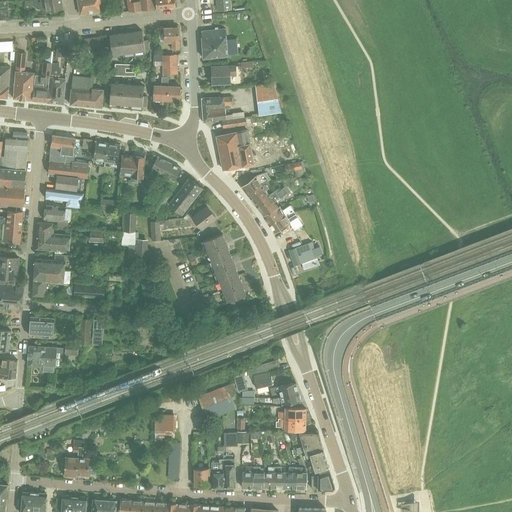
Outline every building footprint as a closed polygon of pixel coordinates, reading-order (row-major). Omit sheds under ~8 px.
[(0,0),(0,19),(9,19),(7,0),(0,0)] [(25,0),(26,6),(34,5),(39,8),(42,8),(46,7),(47,11),(63,9),(61,0),(54,0),(41,2),(38,2),(37,0),(25,0)] [(97,0),(98,2),(79,5),(81,14),(102,10),(100,0),(97,0)] [(127,0),(128,12),(176,7),(175,0),(127,0)] [(216,0),(218,11),(232,9),(230,0),(216,0)] [(173,48),(180,48),(179,27),(165,28),(165,41),(173,41),(173,48)] [(204,58),(228,56),(225,29),(218,29),(218,27),(216,27),(216,30),(201,31),(204,58)] [(143,31),(116,34),(110,35),(113,55),(150,50),(148,40),(144,40),(143,31)] [(86,50),(102,48),(101,36),(85,38),(86,50)] [(13,41),(3,41),(3,52),(13,51),(13,41)] [(230,41),(230,50),(239,50),(239,41),(230,41)] [(65,56),(66,45),(57,44),(56,56),(65,56)] [(34,73),(25,72),(26,54),(17,53),(16,71),(14,98),(23,99),(32,100),(34,73)] [(36,76),(35,84),(34,84),(33,100),(36,101),(36,100),(47,102),(49,77),(51,77),(52,63),(51,63),(45,62),(43,62),(42,76),(36,76)] [(213,83),(231,83),(231,75),(236,75),(236,65),(212,67),(213,83)] [(0,96),(8,98),(11,67),(0,66),(0,96)] [(70,104),(95,106),(102,107),(104,89),(97,89),(93,88),(94,78),(74,76),(72,88),(70,104)] [(162,76),(162,86),(154,85),(154,99),(168,99),(169,86),(169,76),(162,76)] [(49,77),(47,102),(51,102),(60,103),(63,103),(66,79),(51,77),(49,77)] [(110,103),(116,103),(146,106),(147,96),(143,95),(144,86),(112,83),(110,103)] [(169,86),(168,99),(181,100),(181,86),(169,86)] [(202,97),(203,109),(225,108),(225,105),(233,105),(233,97),(225,97),(202,97)] [(282,100),(258,103),(259,115),(282,112),(285,111),(282,100)] [(203,109),(204,121),(222,118),(226,118),(226,114),(225,108),(203,109)] [(233,119),(245,117),(244,110),(232,112),(233,113),(233,119)] [(226,120),(223,120),(224,128),(253,123),(252,116),(245,117),(233,119),(226,120)] [(217,136),(220,153),(251,147),(248,130),(217,136)] [(51,146),(50,161),(65,164),(66,153),(79,155),(81,139),(53,135),(51,146)] [(1,167),(26,170),(28,150),(29,139),(7,137),(5,155),(1,155),(1,167)] [(102,141),(99,140),(98,141),(96,141),(94,158),(105,160),(106,160),(108,143),(103,142),(102,141)] [(113,144),(108,143),(106,160),(105,160),(105,165),(111,166),(112,161),(118,162),(120,145),(119,145),(118,143),(114,143),(113,144)] [(251,147),(220,153),(224,169),(254,163),(251,147)] [(132,176),(134,157),(128,156),(128,154),(124,154),(123,156),(122,156),(120,175),(131,176),(132,176)] [(157,215),(167,201),(179,184),(180,183),(175,181),(181,168),(155,154),(148,166),(172,179),(166,189),(163,187),(151,204),(156,207),(153,212),(157,215)] [(134,157),(132,176),(131,181),(136,182),(137,177),(143,177),(145,156),(134,155),(134,157)] [(301,160),(300,161),(289,163),(286,163),(287,170),(287,171),(302,169),(301,162),(301,160)] [(73,161),(72,164),(65,164),(50,161),(49,173),(58,174),(71,176),(79,177),(88,178),(90,163),(73,161)] [(0,173),(0,184),(25,188),(26,170),(1,167),(0,173)] [(242,187),(250,197),(269,182),(268,181),(271,179),(266,172),(259,174),(242,187)] [(79,177),(71,176),(58,174),(56,187),(77,190),(79,177)] [(306,176),(299,178),(300,185),(308,183),(306,176)] [(179,184),(167,201),(183,213),(202,187),(189,177),(182,186),(179,184)] [(269,182),(250,197),(257,206),(264,200),(263,199),(269,195),(266,190),(272,186),(269,182)] [(0,205),(8,206),(8,204),(23,205),(25,188),(0,184),(0,205)] [(264,200),(257,206),(263,214),(264,215),(279,207),(274,201),(279,197),(281,199),(291,191),(287,186),(280,191),(278,189),(275,190),(269,195),(263,199),(264,200)] [(46,199),(67,201),(66,207),(83,208),(85,193),(47,188),(46,199)] [(116,210),(117,200),(101,198),(100,208),(116,210)] [(45,205),(45,219),(58,220),(57,226),(68,227),(68,220),(65,220),(66,207),(45,205)] [(202,228),(216,217),(207,205),(193,217),(202,228)] [(279,207),(264,215),(269,223),(293,208),(291,205),(283,210),(280,206),(279,207)] [(293,208),(269,223),(275,232),(290,223),(295,230),(303,224),(293,208)] [(0,221),(4,222),(22,224),(23,211),(8,210),(8,217),(0,216),(0,221)] [(136,231),(137,212),(124,212),(123,231),(136,231)] [(160,220),(151,221),(152,240),(161,239),(160,224),(162,224),(163,229),(166,229),(166,220),(160,220)] [(22,224),(4,222),(2,236),(6,236),(6,242),(21,243),(22,224)] [(38,222),(36,241),(70,244),(71,235),(53,233),(54,223),(38,222)] [(90,241),(104,242),(104,232),(91,231),(90,241)] [(204,241),(206,246),(228,302),(230,301),(232,306),(247,300),(245,295),(246,294),(223,233),(204,241)] [(130,245),(129,247),(129,259),(132,259),(151,260),(152,252),(149,248),(148,247),(149,239),(134,238),(133,245),(130,245)] [(36,249),(69,252),(70,244),(36,241),(36,249)] [(307,243),(297,247),(303,263),(318,257),(314,247),(309,249),(307,243)] [(303,263),(297,247),(289,250),(294,266),(303,263)] [(36,258),(35,266),(44,266),(44,268),(54,269),(54,270),(65,271),(66,254),(55,254),(55,260),(36,258)] [(0,256),(0,258),(0,266),(19,268),(19,257),(0,256)] [(0,283),(5,284),(5,280),(9,280),(9,279),(18,279),(19,268),(0,266),(0,283)] [(35,266),(34,281),(47,281),(47,282),(64,283),(65,271),(54,270),(54,269),(44,268),(44,266),(35,266)] [(143,291),(153,291),(153,280),(142,280),(143,291)] [(47,281),(34,281),(33,295),(46,296),(47,282),(47,281)] [(105,285),(75,283),(74,297),(104,299),(105,285)] [(0,307),(22,310),(23,299),(24,288),(0,285),(0,307)] [(53,337),(54,318),(32,317),(30,335),(53,337)] [(90,344),(92,319),(81,318),(80,343),(90,344)] [(0,339),(10,341),(11,330),(0,328),(0,324),(0,325),(0,324),(0,339)] [(0,350),(9,352),(10,341),(0,339),(0,350)] [(79,354),(79,344),(66,343),(66,353),(79,354)] [(28,365),(43,366),(43,371),(54,372),(54,365),(56,365),(57,347),(45,347),(45,346),(30,345),(28,365)] [(18,359),(3,358),(2,363),(0,362),(0,367),(2,368),(2,367),(17,368),(18,359)] [(257,388),(273,384),(269,363),(253,368),(257,388)] [(2,368),(0,367),(0,376),(16,378),(17,368),(2,367),(2,368)] [(198,396),(207,420),(236,409),(235,381),(198,396)] [(271,388),(272,392),(273,398),(298,391),(296,382),(271,388)] [(0,387),(0,394),(10,392),(9,386),(0,387)] [(298,391),(273,398),(274,403),(282,401),(283,404),(300,400),(298,391)] [(156,404),(156,414),(155,414),(155,441),(170,442),(168,478),(179,479),(181,442),(171,442),(171,441),(173,441),(175,440),(175,430),(177,430),(177,414),(175,414),(174,405),(156,404)] [(279,411),(279,418),(306,419),(307,408),(286,408),(286,411),(279,411)] [(246,417),(237,417),(237,429),(246,429),(246,417)] [(306,419),(279,418),(279,421),(277,421),(277,427),(285,427),(285,429),(306,430),(306,419)] [(99,427),(101,432),(109,429),(107,424),(99,427)] [(209,431),(194,431),(194,440),(209,440),(209,431)] [(248,431),(237,431),(237,443),(249,443),(248,431)] [(236,444),(236,432),(224,433),(225,445),(236,444)] [(321,440),(318,432),(300,432),(291,432),(293,441),(297,440),(296,437),(301,436),(304,445),(321,440)] [(270,442),(276,440),(275,433),(268,434),(270,442)] [(321,440),(304,445),(304,446),(297,448),(298,453),(306,451),(306,453),(323,448),(321,440)] [(133,450),(141,450),(142,441),(133,441),(133,450)] [(323,448),(306,453),(308,459),(309,463),(313,461),(314,464),(308,466),(310,472),(320,469),(329,466),(325,454),(323,448)] [(37,453),(40,460),(46,458),(44,450),(37,453)] [(64,475),(76,476),(78,457),(66,456),(66,458),(62,457),(61,464),(65,465),(64,475)] [(78,457),(76,476),(77,476),(77,474),(88,475),(88,473),(97,474),(98,461),(89,460),(89,458),(83,458),(78,457)] [(213,487),(225,486),(225,469),(225,464),(227,464),(226,459),(219,459),(220,470),(213,470),(213,487)] [(225,469),(225,486),(236,486),(235,464),(227,464),(225,464),(225,469)] [(247,466),(247,471),(243,471),(243,487),(254,487),(254,466),(247,466)] [(254,466),(254,487),(264,487),(265,471),(261,471),(261,466),(254,466)] [(265,471),(264,487),(275,488),(276,466),(268,466),(268,471),(265,471)] [(276,466),(275,488),(285,488),(286,472),(282,472),(282,466),(276,466)] [(335,486),(332,476),(329,466),(320,469),(321,473),(319,473),(319,475),(312,475),(312,480),(312,488),(333,488),(335,486)] [(286,472),(285,488),(295,488),(296,467),(289,467),(289,472),(286,472)] [(296,467),(295,488),(306,488),(307,472),(303,472),(303,467),(296,467)] [(208,474),(210,474),(210,468),(195,468),(195,486),(208,485),(208,474)] [(0,483),(0,510),(6,511),(8,484),(0,483)] [(21,511),(33,511),(35,493),(23,492),(21,511)] [(35,493),(33,511),(45,511),(47,493),(35,493)] [(73,511),(75,496),(69,496),(68,495),(66,495),(65,496),(63,495),(62,511),(73,511)] [(82,497),(75,496),(73,511),(86,511),(87,497),(86,497),(85,496),(83,496),(82,497)] [(103,511),(104,499),(100,499),(99,497),(96,497),(95,498),(93,498),(92,511),(103,511)] [(115,500),(115,498),(111,498),(110,500),(104,499),(103,511),(115,511),(117,500),(115,500)] [(119,511),(131,511),(132,500),(121,499),(119,511)] [(132,500),(131,511),(143,511),(144,501),(132,500)] [(153,511),(154,501),(144,501),(143,511),(153,511)] [(165,511),(166,502),(154,501),(153,511),(165,511)] [(166,502),(165,511),(176,511),(178,503),(166,502)] [(188,511),(189,504),(178,503),(176,511),(188,511)]
